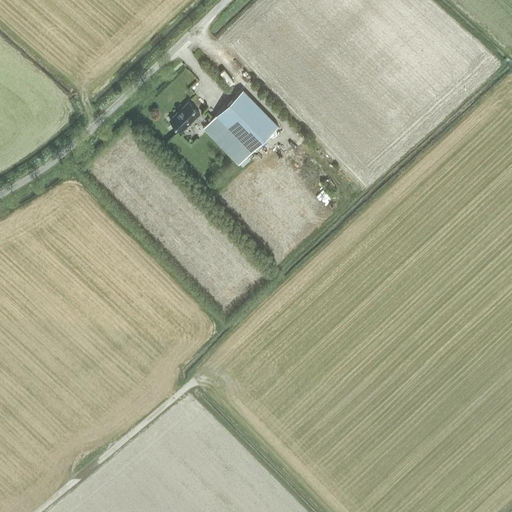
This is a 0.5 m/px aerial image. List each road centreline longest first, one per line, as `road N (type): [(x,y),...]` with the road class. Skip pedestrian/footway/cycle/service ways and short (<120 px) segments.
road 1 (unclassified): [(0,195),(67,150),(227,0)]
road 2 (track): [(36,511),(193,380)]
